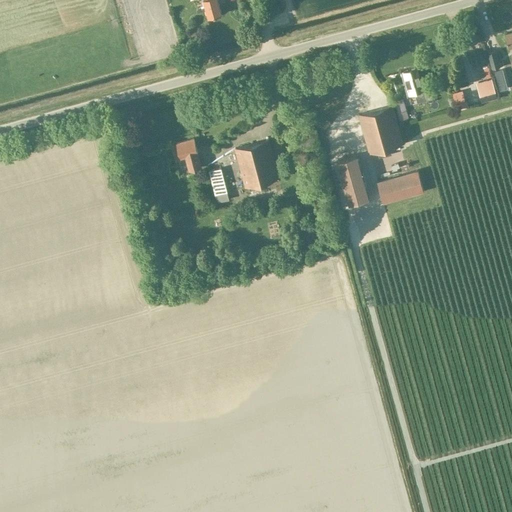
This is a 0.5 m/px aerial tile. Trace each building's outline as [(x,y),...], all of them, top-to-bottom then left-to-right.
[(203,0),(208,17),(221,13),(217,0),(203,0)] [(493,68),(500,66),(495,50),(489,52),(493,68)] [(403,71),(410,94),(415,92),(418,102),(426,100),(423,90),(417,67),(403,71)] [(495,92),(492,79),(478,82),(482,95),(480,96),(481,102),(497,97),(496,92),(495,92)] [(402,95),(393,98),(395,104),(404,101),(402,95)] [(369,152),(403,143),(392,105),(359,114),(369,152)] [(196,154),(198,153),(194,138),(176,143),(180,158),(186,156),(190,170),(200,167),(196,154)] [(245,186),(279,177),(268,139),(235,148),(245,186)] [(368,202),(355,146),(334,151),(348,207),(368,202)] [(217,202),(229,199),(221,168),(209,171),(217,202)] [(383,202),(424,190),(418,170),(377,181),(383,202)]
